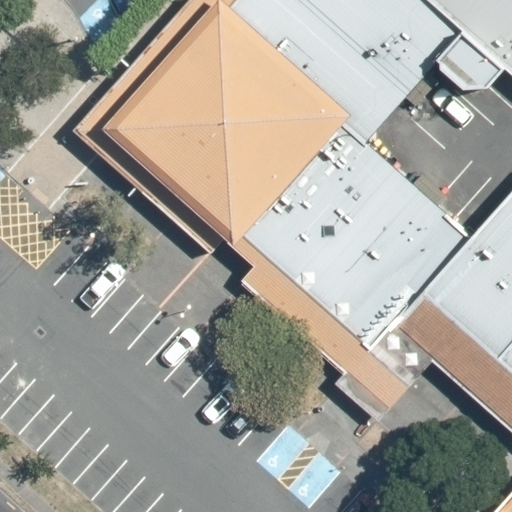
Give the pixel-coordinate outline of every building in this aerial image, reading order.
[(213,258),(229,241),(108,133),(225,3),(233,10),(242,0),(198,0),(79,134),(213,258)] [(468,36),(426,0),(242,0),(233,10),(356,119),(350,126),(370,143),(441,64),(468,36)] [(511,0),(426,0),(468,36),(444,65),(444,74),(467,94),(490,93),(510,73),(511,74),(511,0)] [(356,119),(233,10),(225,3),(108,133),(229,241),(239,250),(247,241),(350,126),(356,119)] [(370,143),(350,126),(247,241),(374,355),(426,299),(427,298),(476,242),(370,143)] [(511,202),(476,242),(427,298),(426,299),(511,374),(511,202)] [(511,511),(511,373),(427,298),(374,355),(247,241),(239,250),(259,266),(244,282),(351,375),(339,390),(380,426),(436,364),(511,430),(511,500),(501,511),(511,511)]
